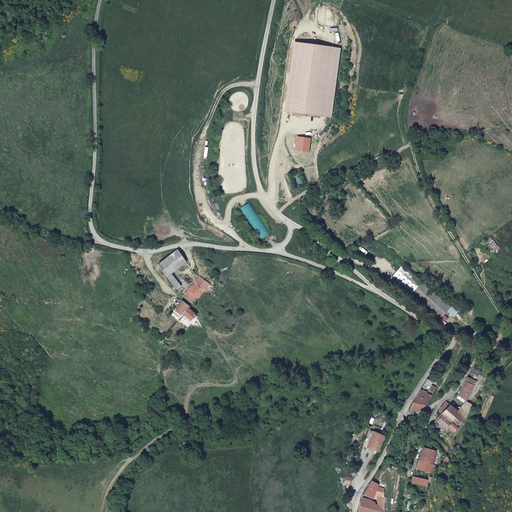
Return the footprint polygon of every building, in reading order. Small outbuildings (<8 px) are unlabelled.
[(331,117),(340,49),(293,43),(284,111),(331,117)] [(186,263),(177,249),(158,263),(174,286),(172,288),(175,291),(181,286),(178,282),(172,273),(176,270),(186,263)] [(422,284),(403,267),(395,277),(414,293),(413,295),(441,319),(451,307),(424,282),(422,284)] [(172,273),(178,282),(184,278),(176,270),(172,273)] [(210,284),(199,277),(183,295),(192,304),(197,298),(198,298),(210,284)] [(191,320),(196,315),(188,308),(190,306),(181,300),(172,310),(180,317),(183,313),(191,320)] [(475,375),(471,373),(469,375),(457,395),(466,400),(474,385),(471,383),(472,380),(475,375)] [(425,408),(426,405),(422,404),(425,398),(418,395),(415,402),(413,401),(409,412),(412,413),(413,411),(414,411),(415,411),(415,410),(416,410),(417,410),(418,410),(419,410),(420,410),(421,409),(422,409),(423,409),(424,409),(424,408),(425,408)] [(438,410),(441,413),(449,404),(446,401),(440,407),(438,410)] [(467,418),(469,413),(472,403),(465,401),(463,404),(462,404),(458,411),(452,406),(455,403),(452,401),(449,404),(441,413),(442,414),(452,422),(456,426),(465,417),(467,418)] [(441,413),(434,420),(436,422),(442,414),(441,413)] [(442,414),(436,422),(446,430),(448,427),(454,432),(458,427),(456,426),(452,422),(442,414)] [(374,432),(370,430),(364,445),(368,447),(374,432)] [(385,437),(374,432),(368,447),(378,451),(385,437)] [(424,448),(420,460),(433,464),(437,451),(424,448)] [(433,464),(420,460),(417,468),(431,472),(434,464),(433,464)] [(428,482),(428,479),(414,476),(412,483),(427,486),(428,482)] [(359,511),(381,511),(382,511),(385,511),(384,488),(381,487),(382,485),(372,480),(365,495),(373,498),(375,494),(378,495),(379,505),(375,504),(376,502),(373,500),(363,498),(359,511)]
